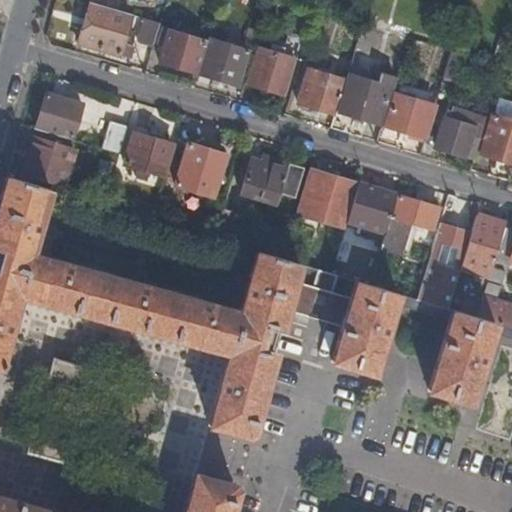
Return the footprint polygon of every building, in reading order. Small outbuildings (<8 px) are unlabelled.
[(132,13),(90,0),(78,41),(120,54),(132,13)] [(153,44),(159,21),(140,15),(133,38),(153,44)] [(254,48),(260,30),(248,27),(243,45),(254,48)] [(203,41),(168,31),(158,62),(194,73),(203,41)] [(501,65),(509,39),(498,36),(489,62),(501,65)] [(511,38),(509,38),(509,39),(501,65),(511,68),(511,38)] [(247,51),(209,40),(198,75),(236,86),(247,51)] [(246,84),(283,95),(293,58),(257,48),(246,84)] [(469,57),(454,53),(446,78),(461,82),(469,57)] [(334,114),(345,79),(309,69),(299,104),(334,114)] [(367,71),(364,79),(376,83),(379,74),(367,71)] [(376,83),(364,79),(347,74),(336,111),(379,124),(393,78),(379,74),(376,83)] [(45,94),(35,129),(71,139),(81,104),(45,94)] [(383,125),(425,138),(434,107),(392,95),(383,125)] [(511,101),(496,97),(492,112),(511,118),(511,101)] [(511,118),(492,112),(480,154),(511,162),(511,118)] [(474,158),(486,117),(475,114),(471,125),(444,117),(436,146),(458,153),(457,158),(472,163),(474,158)] [(149,125),(133,120),(132,132),(130,132),(121,163),(159,174),(169,143),(146,137),(149,125)] [(109,121),(101,148),(121,154),(129,127),(109,121)] [(73,145),(34,135),(23,175),(65,186),(72,162),(69,161),(73,145)] [(176,181),(164,177),(160,194),(169,196),(172,197),(175,185),(213,196),(225,154),(187,143),(176,181)] [(240,193),(276,204),(279,194),(289,163),(269,157),(267,163),(250,158),(240,193)] [(289,163),(279,194),(294,198),(304,168),(289,163)] [(310,169),(296,213),(344,227),(346,220),(351,205),(352,203),(349,202),(354,182),(310,169)] [(7,175),(0,199),(0,367),(1,368),(3,364),(0,363),(0,360),(19,295),(40,301),(227,356),(209,424),(246,434),(252,431),(286,308),(342,325),(330,359),(366,370),(377,369),(376,357),(391,301),(432,314),(403,402),(458,419),(469,394),(491,332),(511,338),(511,326),(482,318),(477,317),(449,308),(417,299),(368,284),(330,273),(282,259),(261,252),(256,251),(239,312),(29,254),(34,236),(48,188),(7,175)] [(135,212),(150,216),(158,188),(144,184),(135,212)] [(351,205),(346,220),(384,231),(395,194),(363,184),(356,207),(351,205)] [(160,194),(152,220),(162,223),(169,196),(160,194)] [(388,222),(380,248),(399,254),(403,241),(408,222),(416,224),(432,229),(439,206),(398,194),(389,223),(388,222)] [(464,220),(474,223),(476,215),(479,204),(470,201),(464,220)] [(105,205),(98,203),(95,214),(172,236),(203,246),(206,236),(162,223),(152,220),(105,205)] [(223,208),(214,238),(228,242),(237,213),(223,208)] [(472,231),(465,253),(493,262),(504,226),(505,223),(476,215),(474,223),(472,231)] [(440,221),(417,299),(449,308),(465,253),(472,231),(440,221)] [(408,222),(403,241),(410,243),(416,224),(408,222)] [(511,228),(504,226),(493,262),(507,266),(509,260),(511,261),(511,228)] [(511,326),(511,304),(496,300),(505,272),(491,268),(477,317),(482,318),(511,326)] [(87,391),(93,370),(60,360),(61,355),(55,353),(47,380),(87,391)] [(68,462),(74,441),(34,430),(28,451),(68,462)] [(229,511),(236,490),(233,484),(195,474),(184,511),(51,511),(17,503),(0,497),(0,511),(229,511)]
